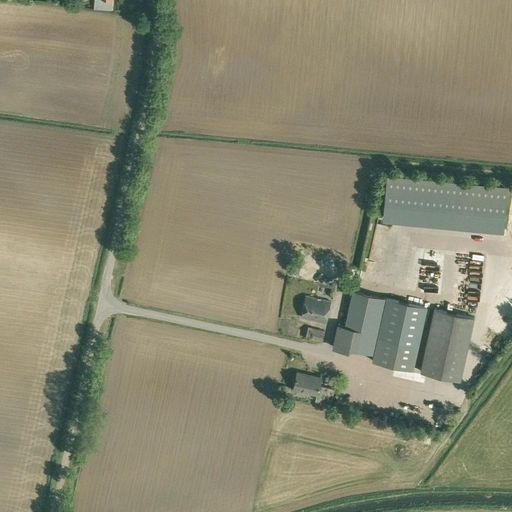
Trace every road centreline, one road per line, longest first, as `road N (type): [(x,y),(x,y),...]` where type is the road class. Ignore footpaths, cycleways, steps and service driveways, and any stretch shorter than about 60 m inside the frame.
road 1 (unclassified): [(56,511),(152,63),(153,0)]
road 2 (unknown): [(103,293),(286,332)]
